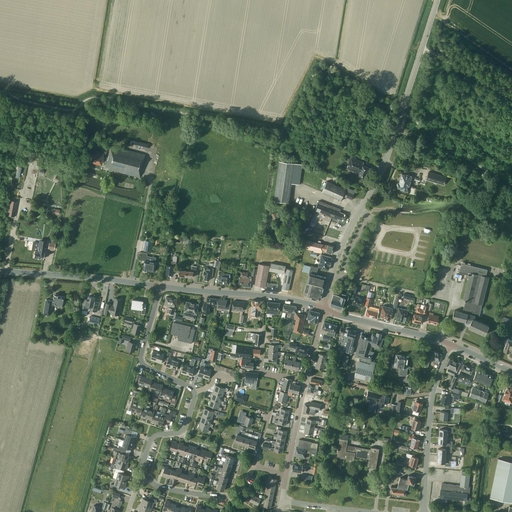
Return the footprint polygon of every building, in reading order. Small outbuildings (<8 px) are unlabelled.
[(148,144),(137,141),(136,147),(146,149),(148,144)] [(107,160),(105,167),(109,168),(109,169),(139,177),(144,154),(110,146),(107,157),(105,156),(106,150),(102,149),(101,152),(96,151),(95,155),(92,154),(90,161),(101,164),(102,159),(107,160)] [(364,179),(369,167),(363,165),(364,162),(350,157),(346,168),(359,173),(358,177),(364,179)] [(289,203),(294,163),(279,161),(274,200),(289,203)] [(446,177),(428,172),(426,180),(444,185),(446,177)] [(410,181),(412,176),(407,175),(406,175),(402,174),(399,183),(399,182),(398,183),(397,183),(396,186),(397,186),(397,187),(402,189),(406,190),(408,186),(409,186),(410,181)] [(322,192),(327,195),(341,201),(343,196),(351,200),(355,191),(342,185),(342,188),(327,181),(325,184),(323,183),(321,188),(323,189),(322,192)] [(10,200),(7,215),(14,217),(17,202),(10,200)] [(343,220),(345,214),(339,212),(340,209),(319,201),(315,210),(326,214),(326,215),(331,218),(336,220),(337,218),(343,220)] [(303,214),(298,230),(309,233),(314,218),(303,214)] [(333,252),(334,250),(333,249),(333,248),(334,246),(328,245),(327,245),(306,240),(306,241),(301,239),(300,244),(305,245),(304,249),(321,252),(322,250),(326,251),(326,252),(332,253),(333,252)] [(35,250),(33,257),(43,259),(44,252),(45,252),(47,241),(39,240),(38,245),(37,251),(35,250)] [(145,241),(144,250),(152,251),(153,241),(145,241)] [(155,262),(156,257),(147,256),(147,253),(141,252),(140,258),(145,259),(143,270),(144,271),(146,271),(148,270),(154,271),(156,262),(155,262)] [(321,255),(318,267),(328,269),(332,258),(321,255)] [(176,268),(176,262),(172,261),(171,266),(167,265),(166,274),(172,275),(173,267),(176,268)] [(266,292),(268,292),(277,293),(278,284),(267,283),(268,282),(266,282),(269,265),(259,263),(255,285),(265,287),(266,287),(266,292)] [(284,274),(286,266),(270,263),(269,271),(284,274)] [(452,318),(465,322),(465,324),(469,325),(468,327),(485,334),(489,325),(474,319),(475,315),(479,316),(489,277),(485,276),(487,269),(461,263),(459,272),(466,274),(465,277),(468,278),(463,299),(466,300),(463,312),(454,310),(452,318)] [(189,277),(193,277),(193,270),(196,271),(197,266),(192,265),(191,271),(186,271),(185,276),(186,276),(186,277),(189,277)] [(303,271),(309,273),(306,283),(304,292),(308,293),(307,295),(308,297),(318,300),(320,299),(322,292),(323,287),(326,277),(316,274),(318,267),(311,265),(311,266),(304,265),(303,271)] [(212,275),(213,268),(205,267),(204,271),(204,274),(205,274),(204,279),(205,279),(205,280),(207,281),(208,280),(209,280),(209,277),(211,278),(211,275),(212,275)] [(289,290),(293,270),(286,269),(282,288),(289,290)] [(250,286),(251,278),(251,276),(248,276),(249,272),(241,271),(240,276),(239,276),(238,285),(250,286)] [(229,283),(230,274),(219,273),(218,282),(229,283)] [(342,294),(334,291),(332,297),(330,303),(330,305),(342,308),(345,298),(348,299),(349,295),(342,293),(342,294)] [(368,291),(367,297),(364,305),(367,306),(365,315),(377,318),(380,305),(376,304),(375,308),(370,306),(374,293),(368,291)] [(63,306),(64,299),(65,299),(66,297),(58,295),(57,294),(55,293),(54,294),(53,294),(52,300),(45,299),(43,314),(50,315),(52,304),(63,306)] [(88,296),(88,299),(84,298),(81,309),(88,311),(90,310),(97,311),(99,302),(94,301),(95,298),(88,296)] [(352,304),(363,307),(365,299),(355,296),(352,304)] [(174,307),(176,299),(166,297),(164,305),(169,306),(174,307)] [(216,305),(217,299),(207,297),(206,303),(204,303),(203,312),(209,313),(210,306),(216,307),(216,305)] [(120,309),(122,299),(115,298),(113,305),(106,303),(104,314),(109,315),(109,313),(119,315),(121,309),(120,309)] [(145,314),(146,304),(143,303),(143,301),(132,299),(131,307),(142,308),(141,314),(145,314)] [(216,309),(224,310),(223,314),(228,314),(230,304),(227,303),(227,300),(218,299),(216,309)] [(261,310),(262,301),(251,300),(251,306),(249,306),(248,315),(257,317),(258,310),(261,310)] [(196,314),(198,304),(186,301),(184,311),(183,316),(195,319),(196,314)] [(244,302),(233,301),(232,309),(243,311),(244,302)] [(266,313),(273,314),(279,314),(280,303),(267,302),(266,313)] [(282,312),(283,312),(284,312),(286,313),(291,314),(289,320),(292,321),(295,322),(295,324),(295,325),(294,327),(294,329),(293,330),(293,331),(293,332),(302,334),(306,315),(297,313),(295,312),(296,311),(296,306),(295,306),(284,304),(282,312)] [(390,319),(392,308),(383,306),(380,316),(386,318),(385,319),(388,320),(389,319),(390,319)] [(420,309),(419,314),(417,322),(422,323),(424,316),(421,315),(422,313),(426,314),(427,308),(428,306),(424,306),(424,308),(423,309),(420,309)] [(405,322),(408,310),(398,308),(396,319),(405,322)] [(309,322),(310,322),(316,324),(319,313),(319,312),(310,310),(309,310),(307,319),(310,320),(309,322)] [(437,325),(438,316),(433,315),(433,313),(429,312),(427,322),(437,325)] [(98,325),(100,318),(91,315),(90,318),(89,317),(88,320),(89,320),(89,323),(98,325)] [(132,323),(133,318),(125,316),(124,321),(125,321),(124,324),(129,325),(129,322),(132,323)] [(191,343),(195,329),(190,328),(191,326),(174,322),(171,333),(179,335),(178,340),(191,343)] [(324,333),(322,338),(328,339),(330,340),(331,335),(334,336),(337,325),(324,322),(322,328),(321,328),(320,332),(324,333)] [(139,334),(140,331),(141,331),(142,329),(140,328),(141,325),(134,323),(134,324),(133,323),(131,324),(130,326),(131,327),(133,328),(132,332),(139,334)] [(352,345),(356,331),(351,329),(352,328),(350,327),(348,326),(346,327),(346,328),(341,327),(339,334),(343,335),(339,350),(352,353),(354,347),(352,345)] [(253,340),(253,339),(256,339),(255,344),(261,345),(262,334),(254,333),(248,332),(247,338),(250,338),(250,339),(253,340)] [(372,333),(371,338),(370,341),(378,344),(381,334),(377,332),(376,334),(372,333)] [(381,345),(378,344),(370,341),(371,338),(361,335),(358,343),(371,346),(380,349),(381,345)] [(511,336),(511,337),(510,339),(507,338),(507,340),(506,339),(504,343),(505,343),(503,349),(504,350),(504,351),(507,352),(508,351),(511,352),(511,336)] [(129,341),(127,349),(134,351),(136,343),(129,341)] [(323,349),(331,351),(333,344),(328,343),(327,345),(324,344),(323,349)] [(370,351),(371,346),(358,343),(355,356),(360,358),(360,361),(359,361),(356,372),(371,377),(375,365),(370,364),(371,361),(374,352),(370,351)] [(235,356),(247,357),(251,358),(251,355),(260,356),(261,350),(252,349),(252,348),(236,346),(235,356)] [(307,356),(309,349),(297,346),(295,354),(300,355),(300,354),(307,356)] [(150,359),(156,361),(159,352),(153,350),(150,359)] [(439,363),(442,354),(430,350),(427,361),(423,359),(421,365),(427,367),(428,361),(429,362),(430,360),(439,363)] [(165,366),(171,368),(174,358),(170,357),(172,352),(168,351),(165,359),(168,360),(165,366)] [(281,352),(277,352),(269,351),(268,359),(277,359),(277,354),(281,354),(281,352)] [(164,354),(159,352),(156,361),(161,363),(164,354)] [(317,360),(325,362),(326,358),(330,359),(330,356),(319,353),(317,360)] [(406,375),(407,369),(406,369),(408,356),(396,354),(395,361),(392,360),(391,365),(394,365),(394,366),(399,366),(399,369),(401,369),(400,374),(406,375)] [(283,367),(290,369),(292,361),(288,359),(288,356),(286,355),(283,367)] [(189,365),(186,375),(192,377),(195,367),(192,366),(193,365),(195,359),(199,361),(200,358),(193,356),(189,365)] [(177,359),(174,358),(171,368),(176,370),(179,363),(181,364),(183,359),(177,357),(177,359)] [(293,357),(292,361),(290,369),(298,371),(300,362),(295,361),(295,357),(293,357)] [(446,372),(452,374),(455,375),(460,363),(449,358),(446,367),(448,368),(446,372)] [(246,366),(245,368),(253,369),(254,363),(251,362),(251,360),(242,359),(242,360),(241,365),(246,366)] [(329,363),(325,362),(317,360),(315,368),(324,370),(325,365),(328,366),(329,363)] [(181,373),(186,375),(189,365),(184,363),(181,373)] [(471,382),(474,375),(471,374),(473,368),(463,364),(458,377),(471,382)] [(197,375),(203,377),(206,368),(201,366),(197,375)] [(206,368),(203,377),(208,379),(212,369),(206,368)] [(490,385),(493,376),(487,374),(482,372),(476,370),(473,379),(476,380),(475,381),(477,382),(477,380),(490,385)] [(246,372),(245,382),(252,383),(253,383),(252,386),(252,388),(254,388),(256,388),(257,380),(258,373),(247,372),(246,372)] [(140,384),(144,385),(146,377),(140,375),(140,378),(137,377),(135,382),(138,383),(137,387),(139,387),(140,384)] [(458,378),(453,376),(448,387),(453,389),(458,378)] [(146,377),(144,385),(147,386),(146,390),(148,391),(149,389),(151,381),(152,381),(152,379),(146,377)] [(298,393),(300,385),(294,384),(295,383),(291,382),(291,379),(285,377),(282,389),(288,391),(298,393)] [(317,394),(320,395),(321,391),(318,390),(318,389),(319,385),(321,385),(322,381),(311,378),(310,383),(309,382),(307,391),(313,392),(313,393),(317,394)] [(148,391),(148,392),(150,393),(151,390),(155,391),(157,383),(152,381),(151,381),(149,389),(148,391)] [(163,385),(157,383),(155,391),(158,392),(157,396),(159,396),(160,395),(162,387),(163,387),(163,385)] [(215,385),(213,392),(222,395),(224,390),(227,391),(228,388),(225,387),(225,388),(215,385)] [(511,386),(511,387),(507,385),(506,389),(505,392),(502,399),(503,400),(503,401),(505,402),(505,401),(511,402),(511,386)] [(412,394),(413,387),(406,386),(405,393),(412,394)] [(159,396),(158,398),(161,399),(162,395),(166,397),(168,389),(163,387),(162,387),(160,395),(159,396)] [(485,402),(488,393),(472,387),(469,396),(485,402)] [(168,389),(166,397),(169,398),(168,401),(170,402),(171,400),(175,401),(176,396),(173,394),(174,391),(168,389)] [(374,400),(373,404),(372,410),(375,411),(378,401),(377,401),(379,393),(368,390),(366,399),(373,400),(374,400)] [(285,403),(288,393),(280,391),(278,401),(285,403)] [(221,400),(222,395),(213,392),(211,399),(220,402),(220,403),(223,404),(224,401),(221,400)] [(450,398),(459,400),(460,395),(449,393),(448,395),(443,394),(441,403),(449,404),(450,398)] [(236,394),(234,399),(245,402),(246,397),(236,394)] [(378,401),(377,408),(381,408),(382,404),(382,402),(388,403),(389,397),(387,396),(387,395),(383,394),(383,395),(381,395),(379,401),(378,401)] [(135,412),(137,404),(134,402),(135,399),(133,398),(129,410),(135,412)] [(219,407),(220,403),(220,402),(211,399),(209,405),(218,408),(218,409),(221,410),(222,408),(219,407)] [(419,412),(422,403),(419,402),(420,400),(416,399),(415,403),(414,402),(413,406),(414,406),(413,409),(419,412)] [(321,410),(322,404),(311,401),(310,404),(305,403),(303,412),(308,413),(311,414),(312,408),(321,410)] [(137,404),(135,412),(140,414),(141,414),(143,406),(144,404),(145,402),(142,402),(141,405),(137,404)] [(146,417),(148,410),(145,408),(146,405),(144,404),(143,406),(141,414),(140,414),(140,415),(146,417)] [(148,410),(146,417),(151,419),(152,419),(154,411),(154,412),(155,410),(155,408),(157,405),(155,404),(154,404),(154,405),(153,407),(152,411),(148,410)] [(151,419),(151,421),(157,423),(159,415),(156,414),(157,411),(159,405),(157,405),(155,408),(155,410),(154,412),(154,411),(152,419),(151,419)] [(205,408),(202,415),(212,418),(213,413),(218,415),(219,412),(214,410),(214,411),(205,408)] [(272,414),(279,416),(288,418),(289,410),(281,408),(280,413),(272,412),(272,414)] [(448,413),(451,413),(454,413),(454,408),(451,408),(445,408),(445,411),(440,411),(439,419),(447,419),(448,413)] [(159,415),(157,423),(163,425),(164,421),(169,422),(172,416),(166,414),(165,413),(164,413),(163,413),(162,412),(161,412),(159,415)] [(210,423),(212,418),(202,415),(200,422),(209,425),(209,426),(212,427),(213,424),(210,423)] [(250,425),(253,418),(247,416),(244,415),(241,423),(245,424),(250,425)] [(286,425),(288,418),(279,416),(278,421),(275,420),(274,422),(286,425)] [(418,430),(421,421),(417,420),(418,418),(415,417),(413,421),(412,421),(411,424),(412,425),(411,428),(418,430)] [(306,425),(314,427),(315,422),(319,423),(319,421),(307,418),(306,425)] [(208,429),(209,426),(209,425),(200,422),(198,428),(207,431),(207,432),(210,433),(211,430),(208,429)] [(318,428),(314,427),(306,425),(304,433),(313,434),(314,429),(317,430),(318,428)] [(119,428),(124,430),(123,433),(126,434),(124,440),(135,444),(137,437),(131,435),(133,430),(120,426),(119,428)] [(439,429),(439,436),(447,437),(447,432),(453,433),(453,427),(447,427),(447,430),(439,429)] [(274,434),(273,436),(277,437),(285,438),(287,431),(280,430),(279,429),(278,429),(277,434),(274,434)] [(237,434),(235,441),(241,444),(244,436),(245,432),(244,431),(243,431),(242,431),(241,435),(237,434)] [(241,444),(248,446),(250,438),(252,434),(249,433),(247,437),(244,436),(241,444)] [(250,438),(248,446),(254,448),(257,440),(258,437),(258,436),(257,435),(255,435),(254,439),(250,438)] [(413,436),(410,435),(409,439),(411,439),(410,443),(411,443),(410,446),(417,448),(419,439),(416,438),(416,437),(413,436)] [(447,441),(447,437),(439,436),(438,443),(446,443),(446,446),(452,447),(452,441),(447,441)] [(272,441),(272,443),(275,444),(284,445),(285,438),(277,437),(276,441),(272,441)] [(376,468),(379,448),(371,447),(370,449),(346,445),(347,440),(340,438),(337,457),(354,460),(354,456),(369,459),(367,466),(376,468)] [(118,448),(125,451),(126,448),(133,450),(135,444),(124,440),(120,439),(118,445),(119,445),(118,448)] [(317,448),(310,447),(311,442),(299,439),(298,447),(296,447),(295,455),(300,456),(300,457),(305,458),(306,452),(316,454),(316,453),(318,454),(319,449),(317,449),(317,448)] [(172,440),(169,451),(172,452),(173,450),(176,452),(177,452),(177,450),(179,444),(176,443),(177,442),(172,440)] [(180,442),(179,444),(177,450),(181,451),(180,455),(182,456),(186,446),(183,445),(184,443),(180,442)] [(282,452),(284,445),(275,444),(274,448),(271,448),(270,450),(282,452)] [(190,454),(193,446),(189,445),(188,446),(186,446),(182,456),(185,457),(187,453),(190,454)] [(190,454),(189,458),(192,459),(195,460),(199,450),(196,449),(197,447),(193,446),(190,454)] [(438,448),(438,455),(446,456),(446,452),(451,452),(452,447),(446,446),(446,449),(438,448)] [(114,447),(113,450),(115,451),(114,457),(113,457),(129,462),(131,456),(124,453),(125,451),(118,448),(114,447)] [(203,458),(206,450),(202,449),(201,451),(199,450),(195,460),(198,461),(199,457),(203,458)] [(209,451),(206,450),(203,458),(207,459),(206,461),(209,462),(213,452),(209,450),(209,451)] [(226,458),(225,461),(225,462),(232,464),(234,457),(222,453),(221,456),(226,458)] [(415,466),(418,457),(415,456),(415,455),(412,454),(412,455),(407,453),(406,457),(410,458),(409,461),(410,461),(409,464),(415,466)] [(446,456),(438,455),(437,462),(445,463),(445,466),(450,466),(451,461),(445,460),(446,456)] [(127,469),(129,462),(113,457),(112,463),(109,462),(108,466),(112,467),(116,468),(119,469),(120,466),(127,469)] [(490,497),(511,502),(511,461),(498,458),(490,497)] [(230,470),(232,464),(225,462),(225,461),(220,460),(219,463),(224,464),(223,468),(230,470)] [(302,473),(302,470),(308,471),(309,465),(303,464),(302,466),(300,465),(300,466),(293,464),(292,471),(302,473)] [(165,466),(164,469),(162,476),(166,477),(166,476),(169,477),(172,469),(168,468),(168,467),(165,466)] [(222,471),(221,474),(228,477),(230,470),(223,468),(218,466),(217,469),(222,471)] [(399,477),(402,468),(395,466),(392,475),(399,477)] [(172,469),(169,477),(173,479),(173,477),(176,478),(179,468),(177,467),(175,471),(172,469)] [(116,468),(115,471),(117,472),(118,472),(116,478),(127,482),(129,476),(122,473),(122,470),(119,469),(116,468)] [(179,468),(176,478),(179,479),(178,480),(182,482),(185,474),(181,473),(182,469),(181,468),(180,468),(179,468)] [(188,475),(185,474),(182,482),(186,483),(186,481),(189,482),(192,472),(189,471),(188,475)] [(192,472),(189,482),(191,483),(191,484),(191,485),(195,486),(196,484),(195,484),(197,478),(194,477),(195,473),(192,472)] [(220,477),(219,481),(218,481),(226,483),(228,477),(221,474),(216,473),(215,476),(220,477)] [(442,483),(441,490),(440,490),(439,497),(468,500),(468,499),(470,487),(468,486),(470,475),(461,474),(460,485),(456,485),(456,486),(453,485),(453,484),(442,483)] [(414,485),(414,484),(416,477),(408,475),(407,479),(400,477),(397,487),(391,486),(390,493),(392,493),(392,494),(395,494),(395,493),(400,494),(400,495),(403,495),(403,494),(405,495),(406,488),(407,488),(409,483),(414,485)] [(197,478),(195,484),(196,484),(198,485),(198,486),(202,487),(203,484),(206,477),(203,476),(202,477),(198,476),(197,478)] [(111,484),(110,487),(117,489),(117,486),(125,488),(126,484),(127,482),(116,478),(114,484),(114,485),(113,484),(111,484)] [(269,478),(268,485),(275,486),(277,479),(269,478)] [(218,481),(219,481),(214,479),(213,482),(218,484),(216,488),(224,490),(226,483),(218,481)] [(274,493),(275,486),(268,485),(266,492),(274,493)] [(243,498),(251,501),(254,495),(246,491),(243,498)] [(266,492),(265,499),(272,501),(274,493),(266,492)] [(261,499),(254,495),(251,501),(258,505),(261,499)] [(142,498),(140,504),(152,508),(154,502),(156,503),(157,500),(151,498),(150,501),(142,498)] [(272,501),(265,499),(264,506),(271,508),(272,501)] [(166,510),(170,511),(173,503),(170,502),(170,501),(166,500),(162,510),(166,511),(166,510)] [(176,511),(179,507),(176,506),(177,504),(173,503),(170,511),(173,511),(176,511)]
